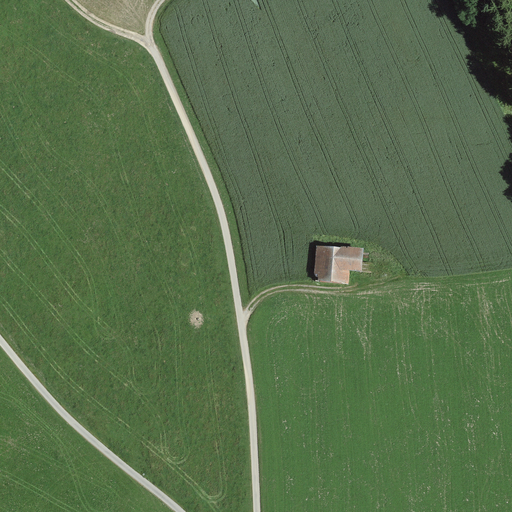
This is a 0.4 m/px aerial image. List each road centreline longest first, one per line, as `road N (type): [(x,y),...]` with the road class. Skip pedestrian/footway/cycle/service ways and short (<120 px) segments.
road 1 (unclassified): [(151,44),(210,180),(229,247),(251,398),(257,511)]
road 2 (unclassified): [(180,511),(75,426),(0,340)]
